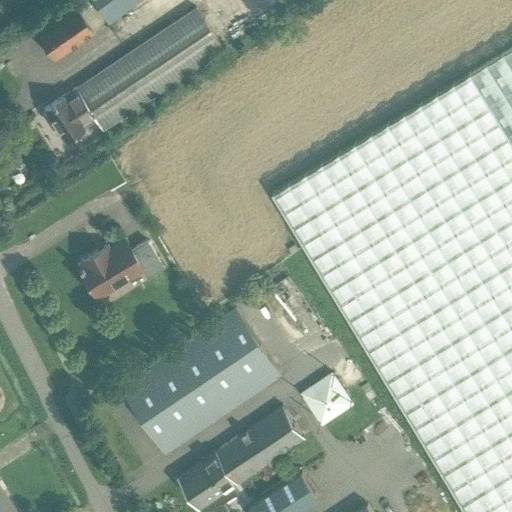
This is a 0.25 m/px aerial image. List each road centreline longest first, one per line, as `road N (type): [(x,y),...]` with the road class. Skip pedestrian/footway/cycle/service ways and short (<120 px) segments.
road 1 (unknown): [(106,501),(293,384),(355,479)]
road 2 (residential): [(112,511),(0,300)]
road 3 (unknown): [(0,262),(109,199)]
